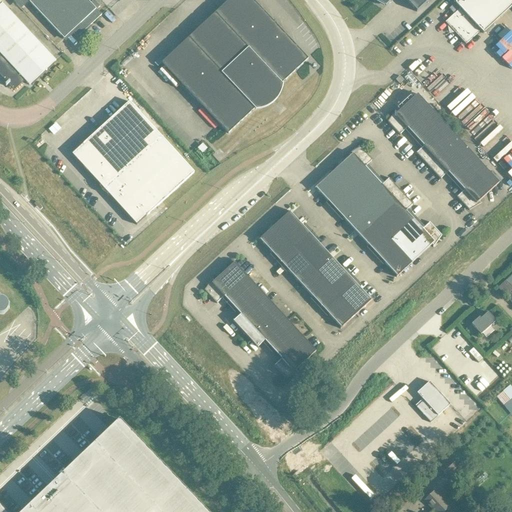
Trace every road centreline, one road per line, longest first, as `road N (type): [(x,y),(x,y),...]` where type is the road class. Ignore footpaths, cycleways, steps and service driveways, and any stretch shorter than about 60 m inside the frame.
road 1 (residential): [(257,472),(338,410),(371,366),(511,236)]
road 2 (unclassified): [(193,241),(332,104),(340,43),(311,0)]
road 3 (unknown): [(307,188),(370,136),(456,225),(387,295)]
road 4 (unknown): [(329,350),(274,394),(194,295),(239,245)]
road 5 (tertiary): [(109,331),(257,472)]
road 6 (tertiary): [(257,472),(122,320)]
road 7 (unclassified): [(158,0),(36,113),(0,116)]
road 8 (unknown): [(96,57),(98,94),(70,148),(100,189),(104,209)]
road 9 (tertiary): [(108,306),(0,193)]
road 10 (unclassified): [(0,432),(109,331)]
road 11 (tertiary): [(0,212),(95,318)]
road 12 (unknown): [(239,245),(329,350)]
road 13 (unknown): [(296,197),(387,295)]
road 14 (unclassified): [(95,318),(0,409)]
